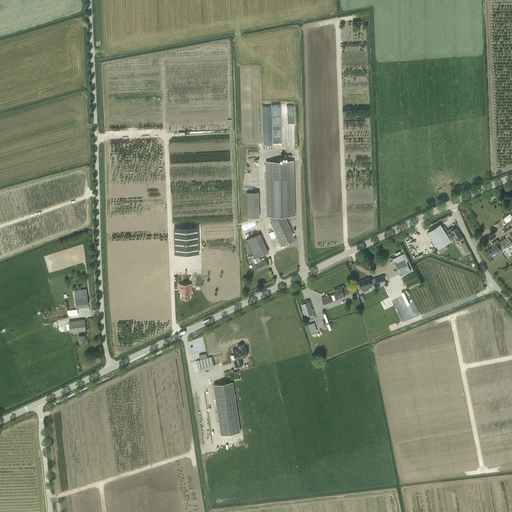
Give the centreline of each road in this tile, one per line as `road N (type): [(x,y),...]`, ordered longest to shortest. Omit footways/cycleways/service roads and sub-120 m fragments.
road 1 (tertiary): [(112,369),(451,203)]
road 2 (unclassified): [(112,369),(102,312),(90,0)]
road 3 (unknown): [(96,138),(167,140),(176,337)]
